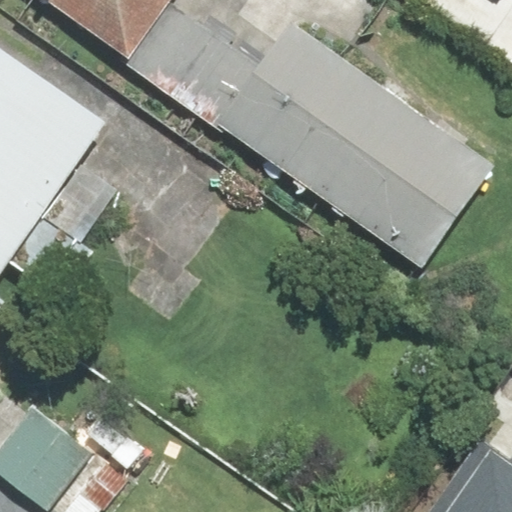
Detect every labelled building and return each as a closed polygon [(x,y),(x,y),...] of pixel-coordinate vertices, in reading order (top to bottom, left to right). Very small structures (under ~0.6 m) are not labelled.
[(59,0),(139,58),(181,0),(59,0)] [(308,17),(231,123),(434,269),(511,163),(308,17)] [(0,281),(9,287),(123,111),(0,31),(0,281)] [(36,398),(0,443),(0,462),(50,501),(95,444),(36,398)] [(511,511),(511,465),(484,445),(434,511),(511,511)]
